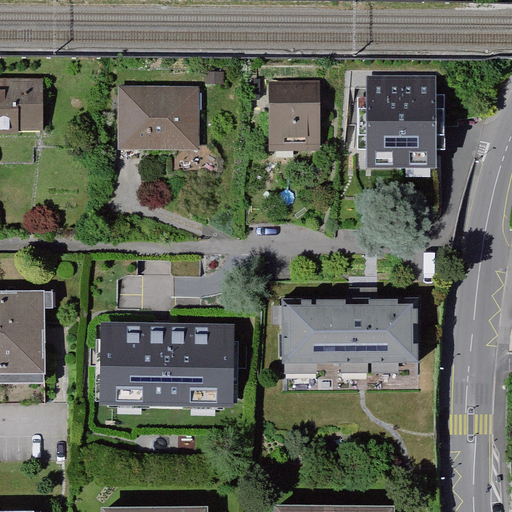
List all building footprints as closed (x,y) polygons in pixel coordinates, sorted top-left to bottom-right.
[(41,79),(0,79),(0,129),(42,129),(41,79)] [(368,166),(439,166),(439,80),(368,80),(368,166)] [(322,88),(270,89),(271,143),(324,142),(322,88)] [(198,90),(122,89),(121,146),(197,148),(198,90)] [(48,301),(0,301),(0,387),(49,386),(48,301)] [(424,305),(279,305),(278,381),(424,381),(424,305)] [(223,406),(223,332),(105,332),(106,406),(223,406)]
